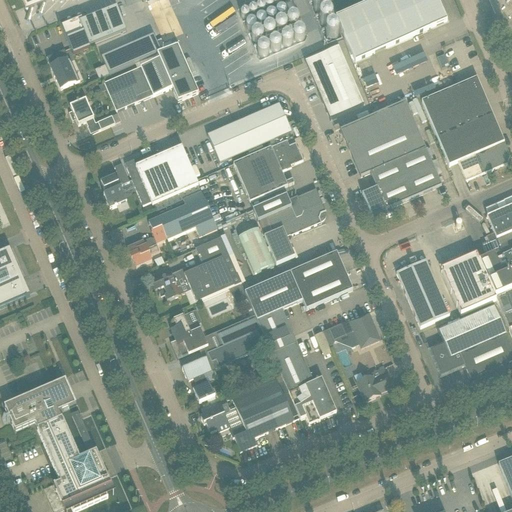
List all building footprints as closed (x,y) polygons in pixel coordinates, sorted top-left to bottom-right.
[(345,40),(355,63),(447,23),(437,0),(378,0),(336,19),(345,40)] [(292,4),(286,6),(290,15),(296,13),(292,4)] [(64,30),(73,53),(99,43),(126,32),(116,9),(70,28),(64,30)] [(256,61),(307,42),(303,32),(289,37),(286,30),(279,33),(278,29),(267,33),(269,38),(260,41),(262,44),(251,48),(256,61)] [(105,68),(109,77),(156,57),(156,55),(160,53),(153,37),(105,57),(101,59),(105,68)] [(155,57),(157,62),(140,69),(140,70),(104,86),(107,92),(112,105),(116,114),(153,98),(153,99),(172,91),(178,104),(197,96),(176,48),(156,57),(155,57)] [(320,59),(307,65),(313,79),(317,77),(319,82),(318,83),(322,93),(318,94),(330,122),(363,107),(338,49),(319,58),(320,59)] [(64,52),(49,59),(53,68),(51,69),(60,91),(69,87),(77,84),(79,83),(70,62),(69,62),(66,55),(64,52)] [(441,61),(438,63),(441,71),(448,68),(444,57),(440,58),(441,61)] [(428,67),(424,58),(392,73),(396,81),(428,67)] [(105,68),(95,72),(99,81),(109,77),(105,68)] [(381,87),(377,79),(363,85),(367,94),(381,87)] [(458,164),(504,145),(477,80),(421,104),(449,168),(458,164)] [(440,94),(438,89),(419,97),(421,102),(440,94)] [(79,104),(78,103),(69,107),(70,108),(70,109),(72,114),(69,115),(72,124),(76,122),(78,128),(86,124),(88,130),(96,126),(93,121),(94,121),(85,102),(79,104)] [(360,179),(370,175),(376,190),(367,194),(372,205),(371,206),(370,208),(372,212),(374,213),(375,213),(380,222),(393,217),(390,210),(441,188),(425,151),(405,104),(340,132),(360,179)] [(279,107),(258,116),(270,144),(291,135),(279,107)] [(270,144),(258,116),(235,126),(247,154),(270,144)] [(98,125),(101,132),(115,126),(112,119),(98,125)] [(235,126),(207,138),(219,166),(247,154),(235,126)] [(286,184),(281,174),(292,170),(290,166),(294,164),(295,167),(303,163),(295,146),(288,149),(286,144),(287,144),(287,143),(233,166),(250,205),(294,185),(292,181),(286,184)] [(504,145),(458,164),(466,183),(507,165),(509,159),(510,159),(504,145)] [(143,208),(151,205),(152,207),(198,187),(181,149),(155,161),(152,154),(128,165),(129,166),(127,169),(126,170),(143,208)] [(118,176),(100,184),(104,192),(105,191),(108,196),(105,197),(107,202),(105,203),(109,212),(116,209),(119,215),(129,211),(125,201),(121,191),(120,191),(119,187),(121,186),(122,187),(129,184),(127,178),(120,181),(118,176)] [(290,238),(321,225),(320,223),(322,222),(324,218),(323,215),(325,214),(315,192),(297,200),(297,199),(289,203),(287,197),(252,212),(258,224),(266,220),(273,236),(264,240),(276,266),(295,259),(286,239),(290,238)] [(201,195),(183,202),(185,209),(195,231),(199,240),(218,233),(215,228),(201,195)] [(487,259),(479,263),(496,303),(511,339),(511,207),(507,210),(504,205),(486,213),(488,218),(487,219),(490,228),(494,236),(486,239),(488,244),(482,247),(487,259)] [(166,243),(195,231),(185,209),(158,221),(148,225),(153,237),(162,233),(166,243)] [(258,231),(238,239),(254,276),(274,267),(258,231)] [(136,270),(152,264),(149,256),(150,256),(147,250),(156,247),(166,243),(162,233),(153,237),(152,237),(154,241),(151,240),(143,243),(129,249),(128,251),(136,270)] [(184,277),(196,306),(228,292),(239,287),(241,286),(221,240),(195,251),(203,269),(189,275),(184,277)] [(158,252),(156,247),(147,250),(150,256),(158,252)] [(10,252),(9,251),(0,255),(0,310),(30,298),(29,297),(28,298),(27,296),(25,294),(24,292),(23,291),(22,290),(20,288),(18,287),(17,286),(16,285),(15,283),(14,283),(20,280),(8,253),(10,252)] [(336,255),(290,275),(298,294),(345,273),(336,255)] [(165,257),(154,262),(157,269),(167,264),(165,257)] [(461,319),(497,304),(476,257),(441,272),(461,319)] [(449,318),(425,263),(396,276),(420,331),(449,318)] [(160,280),(151,284),(155,294),(163,291),(166,297),(164,298),(167,304),(180,298),(180,297),(190,292),(184,277),(181,271),(171,276),(171,275),(160,280)] [(298,294),(302,303),(306,312),(353,292),(345,273),(298,294)] [(302,303),(298,294),(290,275),(245,294),(256,320),(257,323),(261,332),(271,356),(296,346),(282,312),(302,303)] [(245,301),(239,287),(228,292),(236,306),(245,301)] [(35,328),(37,331),(44,327),(41,321),(53,316),(49,307),(24,318),(30,330),(35,328)] [(440,350),(434,352),(438,363),(439,364),(437,368),(451,373),(463,368),(464,369),(465,372),(470,384),(511,365),(511,351),(494,310),(437,334),(443,347),(443,348),(440,349),(440,350)] [(181,340),(171,345),(178,362),(187,358),(198,353),(201,351),(207,349),(198,325),(193,327),(188,316),(183,318),(173,322),(181,340)] [(349,322),(323,334),(329,347),(347,339),(352,350),(359,347),(361,351),(380,343),(369,316),(350,324),(349,322)] [(217,337),(222,349),(257,334),(261,332),(257,323),(256,320),(217,337)] [(257,334),(222,349),(207,355),(211,364),(216,362),(219,370),(258,353),(255,345),(261,343),(257,334)] [(296,346),(271,356),(283,384),(298,417),(300,422),(305,420),(309,427),(336,415),(321,381),(314,385),(296,346)] [(199,406),(208,402),(215,399),(221,396),(222,394),(220,388),(217,388),(211,390),(208,384),(207,385),(204,376),(212,373),(206,360),(182,371),(185,379),(187,379),(189,383),(193,381),(197,389),(196,390),(198,395),(195,396),(199,406)] [(244,362),(239,364),(242,371),(247,369),(244,362)] [(374,383),(372,379),(356,386),(365,405),(380,398),(379,395),(393,389),(388,377),(374,383)] [(230,433),(229,433),(233,442),(234,441),(240,454),(257,447),(254,441),(294,424),(294,423),(292,420),(298,417),(283,384),(278,386),(275,380),(271,382),(259,387),(240,396),(231,400),(235,410),(243,427),(230,433)] [(75,407),(65,383),(4,409),(15,434),(35,425),(60,485),(53,488),(55,492),(52,493),(54,499),(50,501),(52,505),(56,503),(59,509),(62,507),(63,511),(64,511),(71,509),(72,511),(78,511),(108,499),(105,493),(112,490),(96,453),(80,461),(59,414),(69,410),(75,407)] [(204,419),(201,420),(204,427),(206,426),(210,436),(217,433),(218,436),(230,431),(230,433),(243,427),(235,410),(229,413),(224,402),(207,410),(201,413),(204,419)] [(511,511),(511,460),(511,461),(511,462),(498,467),(511,501),(511,511)]
